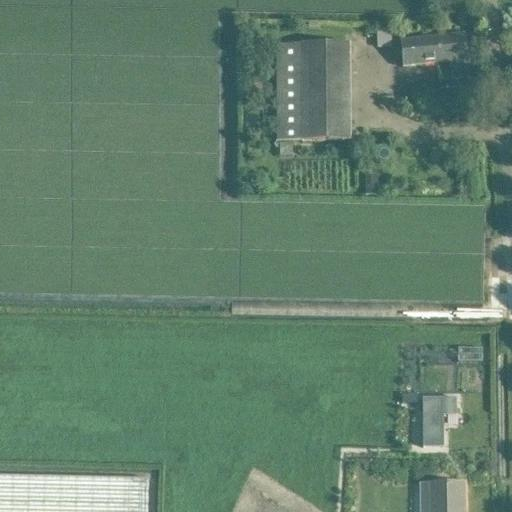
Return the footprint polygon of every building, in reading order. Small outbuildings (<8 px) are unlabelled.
[(396,49),(394,35),(372,38),(375,52),(396,49)] [(467,61),(464,36),(400,44),(403,68),(467,61)] [(350,142),(349,46),(301,46),(274,47),(275,142),(301,142),(350,142)] [(388,305),(491,305),(491,212),(447,212),(447,226),(426,226),(426,229),(409,229),(409,264),(388,264),(388,305)] [(422,400),(423,450),(424,450),(424,448),(442,448),(442,416),(456,416),(455,400),(422,400)] [(147,511),(148,481),(0,477),(0,511),(147,511)] [(462,511),(463,485),(429,486),(429,511),(462,511)]
